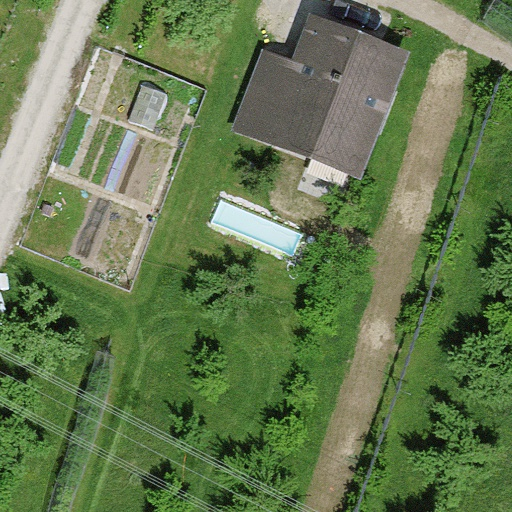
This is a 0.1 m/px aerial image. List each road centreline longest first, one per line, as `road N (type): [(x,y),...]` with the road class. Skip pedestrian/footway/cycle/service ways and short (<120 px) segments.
road 1 (track): [(79,0),(0,216)]
road 2 (track): [(385,0),(511,64)]
